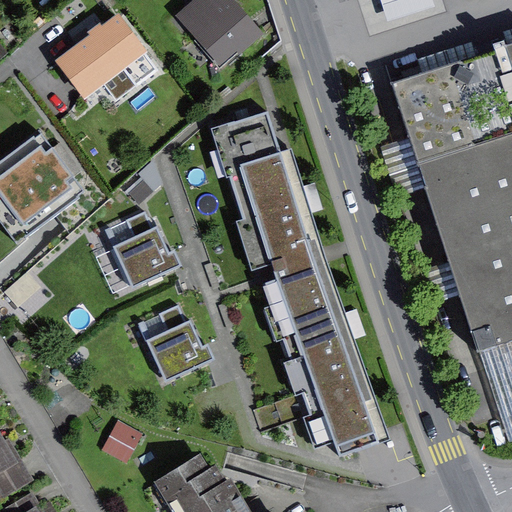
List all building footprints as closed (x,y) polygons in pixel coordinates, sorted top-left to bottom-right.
[(254,36),(226,0),(188,0),(172,13),(214,67),(254,36)] [(432,0),(380,0),(387,22),(435,7),(432,0)] [(157,70),(118,19),(54,67),(80,101),(109,79),(122,96),(157,70)] [(511,45),(391,85),(417,166),(511,135),(511,45)] [(376,445),(280,156),(275,158),(262,118),(206,136),(220,176),(215,177),(247,274),(262,269),(268,287),(253,292),(271,346),(276,344),(283,364),(277,366),(289,400),(258,411),(265,433),(296,422),(306,452),(329,445),(333,460),(376,445)] [(0,202),(25,234),(81,190),(72,179),(83,170),(45,123),(0,158),(0,202)] [(511,135),(417,166),(436,225),(511,200),(511,135)] [(511,200),(436,225),(478,352),(511,341),(511,200)] [(109,249),(127,291),(175,270),(158,228),(152,231),(145,215),(105,232),(112,248),(109,249)] [(143,342),(161,387),(210,368),(192,323),(185,326),(179,309),(141,324),(148,340),(143,342)] [(144,441),(116,425),(105,447),(133,462),(144,441)] [(0,445),(0,471),(12,465),(0,445)] [(247,511),(229,481),(224,484),(214,468),(203,475),(194,460),(171,473),(173,476),(164,481),(173,497),(169,499),(176,511),(247,511)]
